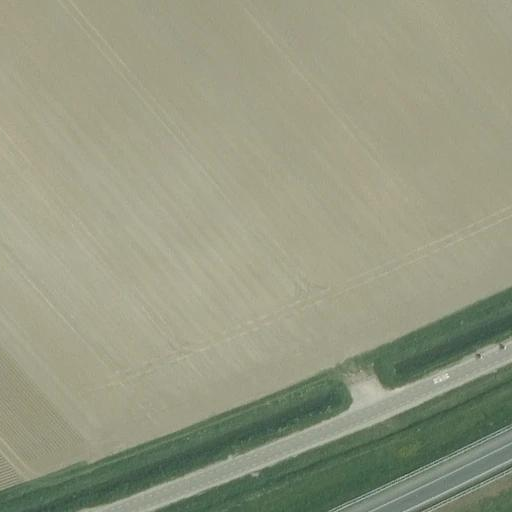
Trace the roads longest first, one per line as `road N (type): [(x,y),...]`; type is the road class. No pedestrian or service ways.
road 1 (unclassified): [(120,511),(511,352)]
road 2 (motorway): [(511,447),(378,511)]
